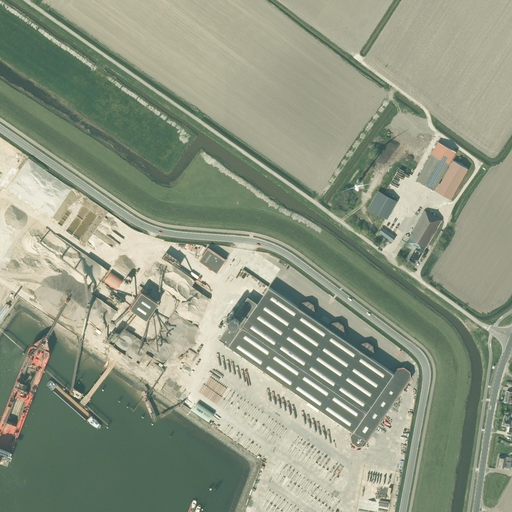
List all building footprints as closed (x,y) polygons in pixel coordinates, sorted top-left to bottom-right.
[(438,142),(431,154),(416,180),(434,190),(437,187),(438,187),(436,191),(451,200),(468,169),(453,160),(440,184),(439,183),(456,152),(438,142)] [(396,201),(378,191),(369,209),(386,218),(396,201)] [(427,247),(442,221),(425,211),(410,237),(406,235),(402,240),(406,243),(407,243),(416,248),(409,260),(414,263),(416,260),(418,261),(422,253),(426,246),(427,247)] [(383,228),(379,232),(392,242),(396,237),(383,228)] [(225,258),(225,259),(223,259),(208,248),(199,261),(208,267),(208,268),(210,270),(211,269),(216,273),(224,261),(225,261),(226,261),(225,261),(225,260),(225,259),(225,258)] [(117,289),(124,279),(111,269),(104,279),(117,289)] [(233,310),(223,323),(225,325),(227,322),(236,328),(241,320),(242,321),(245,317),(247,318),(229,345),(354,432),(351,436),(352,442),(358,447),(365,445),(411,378),(410,371),(404,367),(397,368),(394,373),(371,357),(374,352),(373,346),(368,342),(361,343),(359,347),(342,335),(344,332),(343,325),(338,322),(332,323),(329,326),(312,314),(315,311),(314,305),(308,301),(302,302),(299,307),(269,287),(258,303),(248,297),(235,315),(233,314),(235,311),(233,310)] [(140,291),(129,308),(145,319),(157,302),(140,291)] [(152,365),(162,372),(162,371),(165,373),(166,371),(161,367),(163,365),(160,363),(159,366),(154,362),(152,365)] [(214,414),(198,403),(192,411),(208,423),(214,414)] [(504,419),(503,425),(510,427),(508,432),(511,433),(511,431),(511,420),(511,421),(508,420),(509,416),(505,415),(505,419),(504,419)] [(499,456),(497,468),(503,469),(504,467),(510,468),(511,462),(511,458),(506,457),(499,456)]
